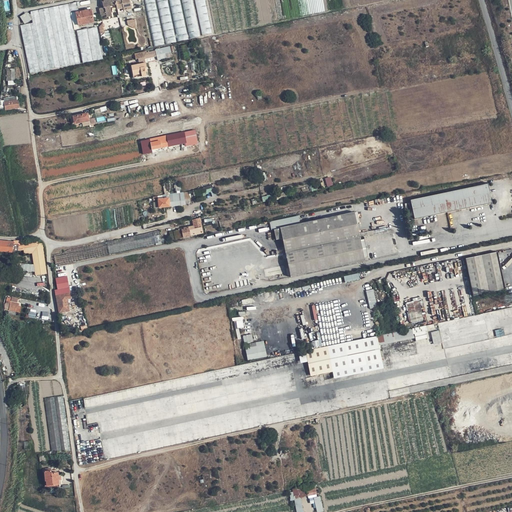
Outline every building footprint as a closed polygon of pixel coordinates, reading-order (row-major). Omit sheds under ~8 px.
[(111,6),(110,0),(108,1),(103,2),(104,7),(102,7),(102,8),(100,9),(101,14),(102,17),(107,16),(108,18),(113,17),(111,6)] [(123,0),(116,2),(117,6),(118,10),(124,9),(125,11),(132,9),(130,0),(124,0),(125,0),(123,0)] [(142,49),(180,42),(181,42),(172,0),(131,0),(135,17),(136,20),(137,28),(142,49)] [(199,37),(193,0),(183,0),(190,38),(199,37)] [(80,64),(74,30),(72,21),(77,20),(75,13),(78,12),(77,3),(31,13),(33,23),(21,26),(30,74),(80,64)] [(72,21),(74,30),(80,28),(80,26),(94,23),(91,10),(78,12),(75,13),(77,20),(72,21)] [(137,28),(136,20),(128,21),(129,26),(134,28),(137,28)] [(104,58),(98,28),(77,32),(82,63),(104,58)] [(158,60),(173,57),(171,46),(156,48),(158,60)] [(153,58),(152,57),(152,53),(151,52),(140,54),(141,60),(153,58)] [(145,71),(147,71),(145,63),(132,66),(134,78),(146,76),(145,71)] [(8,85),(16,84),(15,68),(7,69),(8,85)] [(18,100),(5,102),(6,111),(20,108),(18,100)] [(88,113),(73,116),(75,124),(90,121),(88,113)] [(185,133),(167,137),(169,147),(187,143),(185,133)] [(169,147),(167,137),(149,140),(152,150),(169,147)] [(152,151),(152,150),(149,140),(142,142),(144,153),(152,151)] [(189,145),(191,155),(195,154),(195,153),(200,152),(198,143),(189,145)] [(198,168),(195,154),(191,155),(175,158),(178,172),(198,168)] [(159,162),(162,179),(176,176),(173,159),(159,162)] [(327,186),(334,185),(331,176),(325,178),(327,186)] [(157,197),(166,195),(163,186),(159,186),(158,184),(155,185),(157,197)] [(488,184),(411,200),(415,219),(492,203),(488,184)] [(170,198),(171,207),(175,206),(176,211),(180,210),(178,197),(176,197),(175,193),(169,194),(170,198)] [(170,198),(158,199),(159,208),(171,207),(170,198)] [(300,224),(280,228),(282,239),(291,277),(365,262),(355,213),(300,224)] [(300,224),(298,216),(270,222),(271,230),(274,230),(280,228),(300,224)] [(196,235),(204,234),(200,218),(193,220),(195,232),(187,233),(188,238),(196,236),(196,235)] [(280,228),(274,230),(277,240),(282,239),(280,228)] [(164,230),(80,248),(82,260),(167,242),(164,230)] [(176,240),(188,238),(187,233),(185,234),(184,230),(174,231),(176,240)] [(0,251),(13,253),(14,242),(0,240),(0,251)] [(14,241),(14,242),(13,253),(17,254),(18,245),(21,245),(21,242),(21,241),(14,241)] [(40,241),(27,241),(27,251),(41,250),(40,241)] [(57,265),(82,260),(80,248),(68,250),(61,254),(55,255),(57,265)] [(497,253),(466,259),(474,296),(505,289),(497,253)] [(48,297),(43,259),(35,259),(41,298),(48,297)] [(0,268),(13,270),(13,263),(0,261),(0,268)] [(57,279),(59,290),(69,288),(67,277),(57,279)] [(365,290),(367,307),(377,306),(375,289),(365,290)] [(70,293),(56,295),(59,313),(70,311),(69,305),(68,300),(71,299),(70,293)] [(421,299),(407,302),(410,322),(425,320),(421,299)] [(19,307),(10,305),(9,311),(17,313),(19,307)] [(498,317),(497,311),(484,314),(485,320),(498,317)] [(485,320),(484,314),(438,324),(443,345),(441,345),(442,349),(489,340),(487,330),(486,323),(485,320)] [(78,407),(308,359),(312,376),(333,372),(334,377),(382,368),(379,355),(396,352),(398,358),(418,354),(412,329),(77,399),(78,407)] [(441,343),(439,331),(433,332),(434,339),(435,345),(441,343)] [(428,339),(426,332),(415,334),(416,341),(428,339)] [(64,348),(80,345),(78,338),(79,338),(79,334),(62,337),(64,348)] [(314,347),(323,345),(321,336),(318,337),(319,340),(313,341),(314,347)] [(264,341),(245,345),(248,361),(249,361),(249,362),(267,359),(264,341)] [(81,363),(88,362),(86,347),(79,348),(81,363)] [(103,430),(292,390),(289,373),(99,412),(103,430)] [(403,378),(390,379),(391,388),(404,387),(403,378)] [(17,392),(18,392),(24,392),(26,392),(25,385),(23,385),(23,384),(18,384),(17,392)] [(51,470),(45,471),(46,481),(47,481),(47,486),(60,485),(59,481),(61,480),(61,476),(59,476),(58,473),(52,473),(51,470)] [(307,491),(306,487),(297,489),(293,490),(295,503),(302,501),(301,499),(308,497),(307,491)] [(319,495),(319,489),(318,489),(307,491),(308,497),(319,495)] [(316,503),(317,511),(318,511),(324,511),(321,496),(310,498),(311,503),(316,503)]
